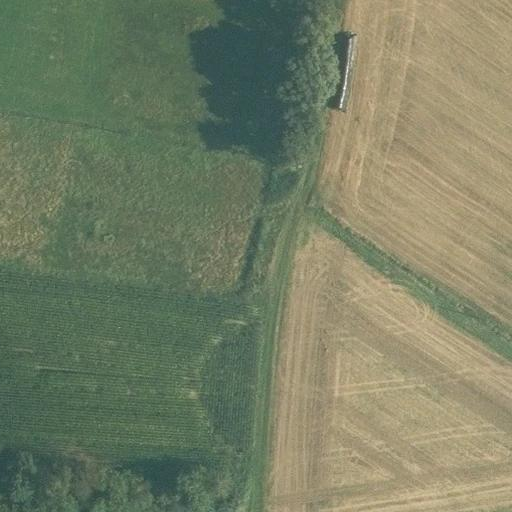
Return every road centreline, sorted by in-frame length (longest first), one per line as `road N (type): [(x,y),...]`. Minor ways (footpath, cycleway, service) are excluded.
road 1 (track): [(332,0),(320,137),(267,337),(253,511)]
road 2 (track): [(511,349),(301,198)]
